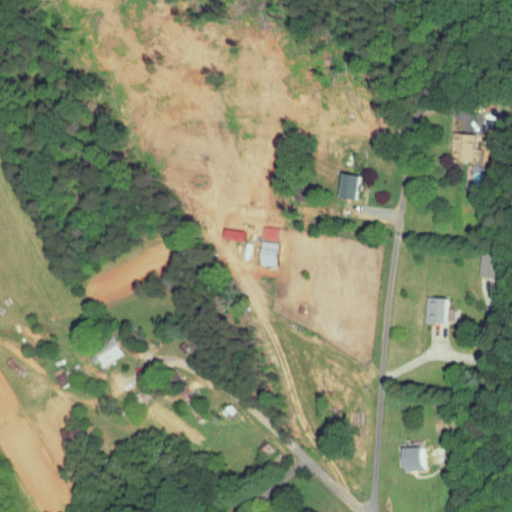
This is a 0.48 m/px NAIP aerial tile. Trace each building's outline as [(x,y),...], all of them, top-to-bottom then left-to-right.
[(443,151),(467,153),(468,142),(474,142),(475,128),(445,125),(443,151)] [(358,169),(341,166),(336,189),(353,193),(358,169)] [(270,233),(272,216),(261,215),(258,231),(270,233)] [(269,261),(272,237),(255,235),(252,259),(269,261)] [(491,271),(492,257),(486,256),(487,248),(473,247),(472,271),(491,271)] [(420,315),(449,316),(449,306),(446,306),(446,292),(421,291),(420,315)] [(95,362),(116,347),(107,334),(82,352),(85,357),(90,354),(95,362)] [(394,442),(395,464),(423,463),(422,441),(394,442)]
